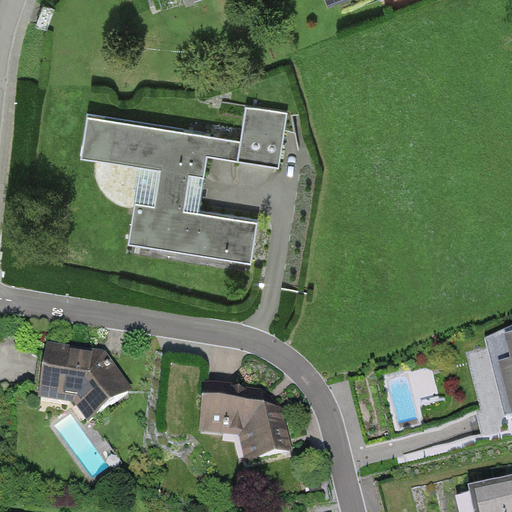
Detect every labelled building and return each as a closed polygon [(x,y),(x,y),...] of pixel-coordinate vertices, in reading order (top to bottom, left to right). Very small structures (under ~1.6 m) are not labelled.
[(57,10),(47,4),(38,20),(49,26),(57,10)] [(245,137),(95,113),(89,155),(147,164),(134,244),(258,264),(265,218),(203,208),(212,153),(283,164),(291,113),(250,107),(245,137)] [(511,339),(494,344),(511,414),(511,339)] [(50,349),(46,401),(75,404),(95,427),(136,393),(103,354),(50,349)] [(269,393),(215,386),(208,433),(256,440),(262,465),(295,458),(285,411),(269,393)] [(511,511),(511,479),(462,491),(467,511),(511,511)]
